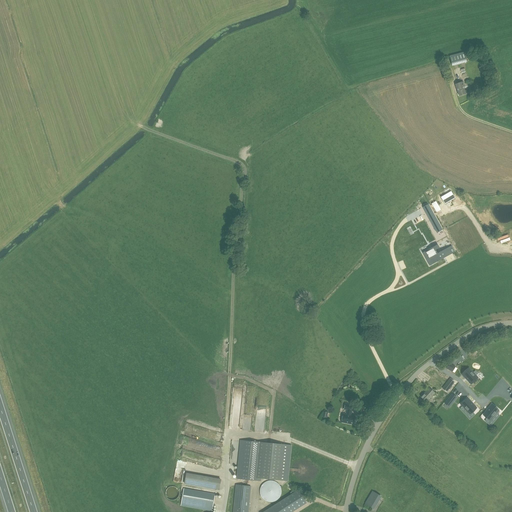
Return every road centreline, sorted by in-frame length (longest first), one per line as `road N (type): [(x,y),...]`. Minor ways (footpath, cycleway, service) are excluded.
road 1 (unclassified): [(345,511),(360,459),(401,391),(475,330),(511,324)]
road 2 (unknown): [(360,459),(264,431),(228,433)]
